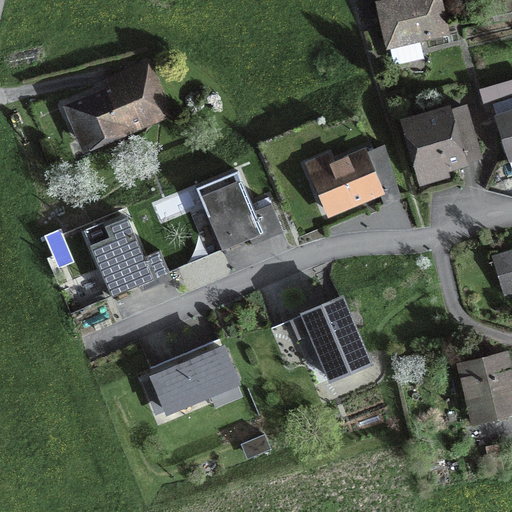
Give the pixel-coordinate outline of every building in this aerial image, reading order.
[(378,0),(389,45),(390,45),(394,61),(397,63),(408,61),(410,57),(422,55),(418,38),(446,32),(438,0),(378,0)] [(511,0),(502,0),(492,2),(495,16),(511,12),(511,0)] [(149,60),(135,66),(138,71),(127,75),(130,84),(72,109),(87,144),(141,122),(142,124),(171,112),(149,60)] [(511,82),(479,91),(485,110),(511,103),(511,82)] [(409,123),(423,169),(444,162),(445,167),(479,157),(464,106),(409,123)] [(511,112),(497,118),(510,159),(511,158),(511,112)] [(401,198),(384,145),(333,166),(329,154),(310,162),(330,212),(379,191),(385,204),(401,198)] [(271,203),(255,210),(238,171),(197,188),(222,250),(281,226),(271,203)] [(127,217),(86,234),(112,297),(170,272),(160,251),(144,257),(127,217)] [(511,252),(495,258),(499,271),(508,268),(511,279),(511,252)] [(341,298),(304,313),(331,378),(368,362),(341,298)] [(219,338),(150,367),(168,410),(237,381),(219,338)] [(511,378),(506,354),(460,366),(473,420),(511,410),(511,378)] [(264,434),(245,442),(252,456),(271,448),(264,434)] [(485,446),(491,472),(503,469),(498,444),(485,446)]
